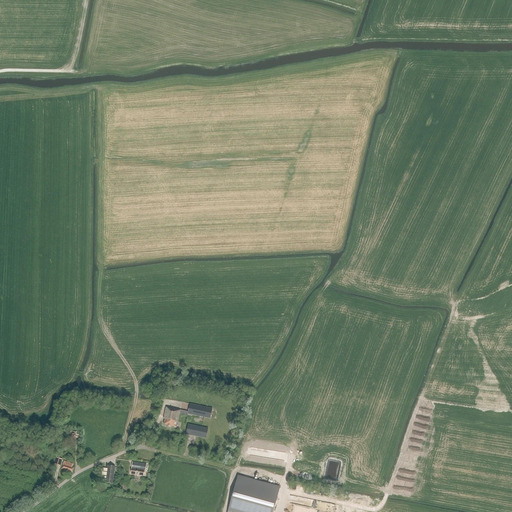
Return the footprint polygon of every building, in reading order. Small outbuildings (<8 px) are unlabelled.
[(210,419),(212,409),(190,404),(188,411),(179,409),(178,410),(170,408),(166,408),(164,419),(165,419),(164,425),(167,425),(167,426),(171,427),(172,426),(175,427),(176,422),(177,422),(179,415),(187,417),(188,414),(210,419)] [(206,438),(208,429),(188,424),(186,434),(206,438)] [(71,431),(70,439),(75,440),(76,437),(78,438),(79,435),(76,434),(76,432),(71,431)] [(72,473),(74,468),(72,467),(73,464),(64,461),(61,469),(72,473)] [(145,471),(146,464),(132,462),(132,468),(131,468),(131,474),(143,476),(144,470),(145,471)] [(112,484),(115,467),(108,466),(105,483),(112,484)] [(273,511),(280,488),(238,476),(227,511),(273,511)]
